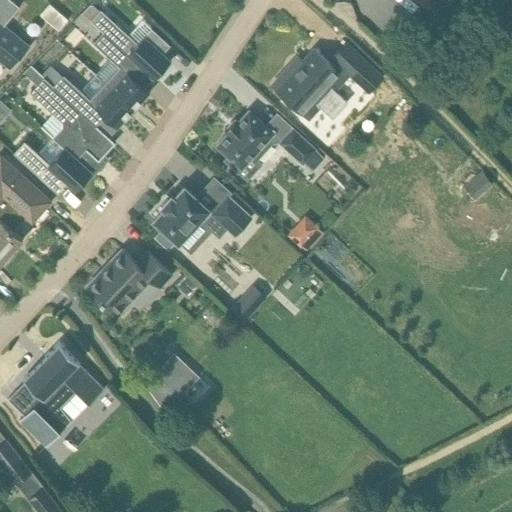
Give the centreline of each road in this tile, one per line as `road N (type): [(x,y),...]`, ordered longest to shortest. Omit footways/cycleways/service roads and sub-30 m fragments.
road 1 (residential): [(0,334),(163,144),(257,0)]
road 2 (unknown): [(51,280),(150,407),(279,511)]
